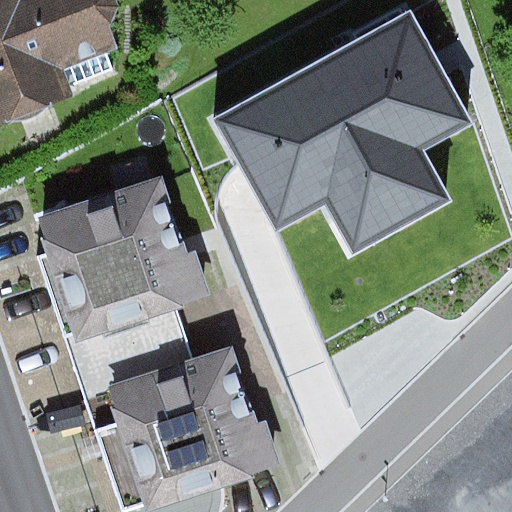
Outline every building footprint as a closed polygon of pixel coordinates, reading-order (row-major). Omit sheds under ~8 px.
[(95,0),(11,0),(0,4),(0,125),(77,99),(72,86),(120,70),(95,0)] [(418,7),(249,95),(276,147),(260,155),(286,205),(333,180),(471,108),(418,7)] [(286,205),(240,220),(285,302),(366,242),(333,180),(286,205)] [(152,189),(40,225),(51,259),(38,263),(74,371),(185,336),(179,314),(206,306),(190,257),(176,262),(152,189)] [(366,242),(285,302),(359,369),(432,297),(366,242)] [(185,336),(74,371),(119,511),(135,511),(144,509),(144,511),(179,511),(253,488),(248,472),(277,463),(265,425),(248,431),(223,352),(193,361),(185,336)]
